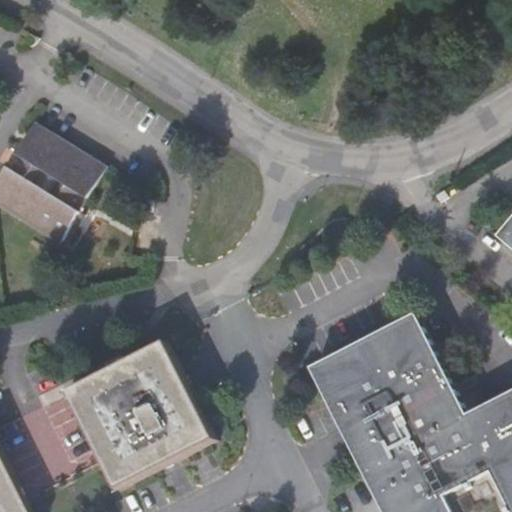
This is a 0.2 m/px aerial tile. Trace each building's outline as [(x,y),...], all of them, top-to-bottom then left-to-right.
[(37,124),(0,183),(0,203),(62,243),(73,226),(80,231),(87,219),(80,214),(108,169),(37,124)] [(511,221),(499,237),(511,247),(511,221)] [(387,511),(511,511),(511,400),(473,421),(421,319),(408,325),(315,372),(387,511)] [(0,511),(35,511),(32,505),(109,467),(121,493),(219,443),(170,344),(131,364),(133,371),(114,380),(111,374),(0,429),(0,511)] [(133,371),(131,364),(111,374),(114,380),(133,371)]
